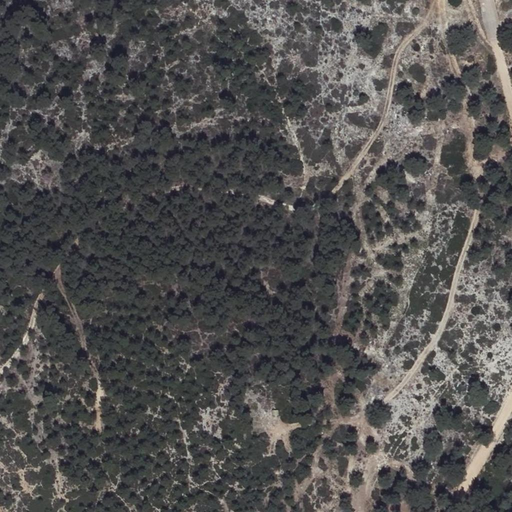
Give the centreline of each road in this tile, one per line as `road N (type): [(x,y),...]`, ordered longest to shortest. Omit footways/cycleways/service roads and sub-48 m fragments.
road 1 (track): [(511,126),(491,0)]
road 2 (track): [(460,511),(456,505),(511,400)]
